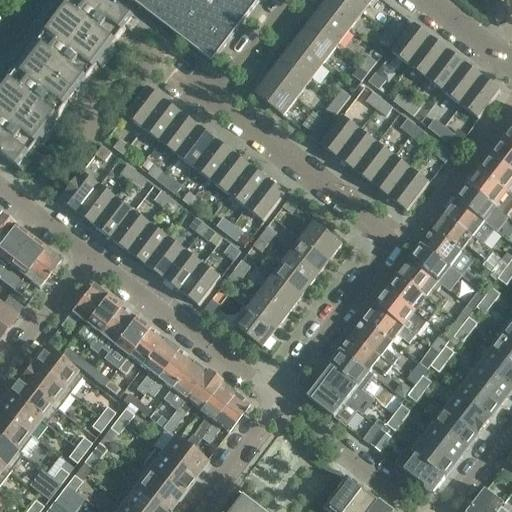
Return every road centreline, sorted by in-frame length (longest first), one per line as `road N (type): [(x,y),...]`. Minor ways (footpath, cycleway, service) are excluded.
road 1 (residential): [(275,402),(392,243),(380,224),(213,94)]
road 2 (residential): [(275,402),(88,255)]
road 3 (residential): [(417,511),(275,402)]
road 4 (residential): [(88,255),(0,371)]
road 5 (residential): [(275,402),(194,511)]
road 6 (residential): [(213,94),(288,0)]
